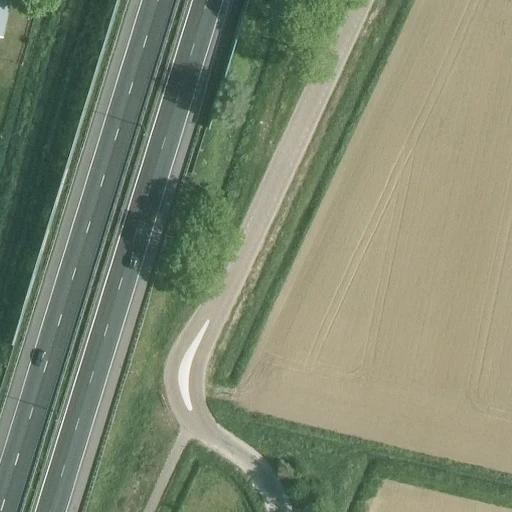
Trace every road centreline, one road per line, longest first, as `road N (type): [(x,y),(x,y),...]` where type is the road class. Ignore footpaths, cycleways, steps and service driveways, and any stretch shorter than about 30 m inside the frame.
road 1 (unclassified): [(276,511),(253,469),(191,426),(177,391),(365,0)]
road 2 (motorway): [(49,511),(206,0)]
road 3 (motorway): [(157,0),(0,510)]
road 4 (unknown): [(71,0),(0,280)]
